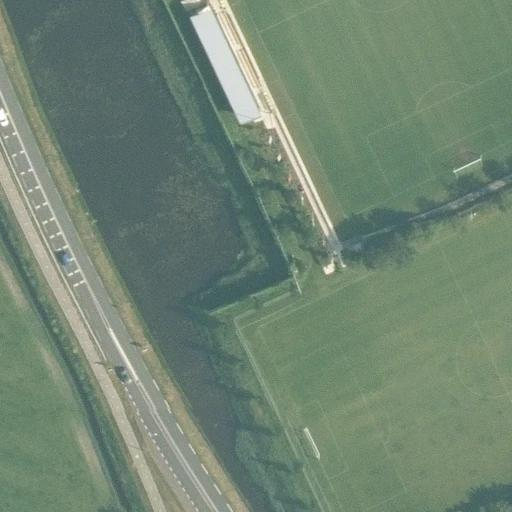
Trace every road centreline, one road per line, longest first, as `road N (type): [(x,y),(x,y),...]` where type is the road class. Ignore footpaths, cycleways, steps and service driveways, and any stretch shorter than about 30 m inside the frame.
road 1 (primary): [(124,360),(0,93)]
road 2 (primary): [(227,511),(124,360)]
road 3 (primary): [(124,360),(146,415),(206,511)]
